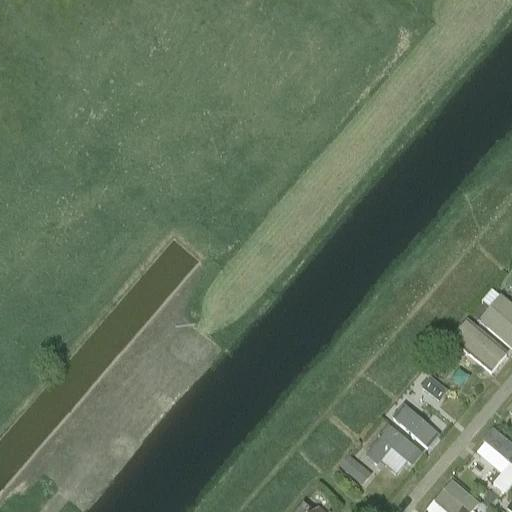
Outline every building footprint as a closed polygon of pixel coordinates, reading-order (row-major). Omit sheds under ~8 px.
[(477,319),(511,352),(511,306),(499,295),(477,319)] [(452,340),(494,375),(510,357),(468,322),(452,340)] [(441,403),(449,393),(431,380),(424,390),(441,403)] [(367,457),(402,482),(438,433),(403,408),(367,457)] [(475,456),(502,475),(493,487),(506,497),(511,488),(511,446),(493,432),(475,456)] [(348,458),(340,471),(365,487),(373,475),(348,458)] [(474,511),(480,506),(453,482),(426,511),(474,511)]
